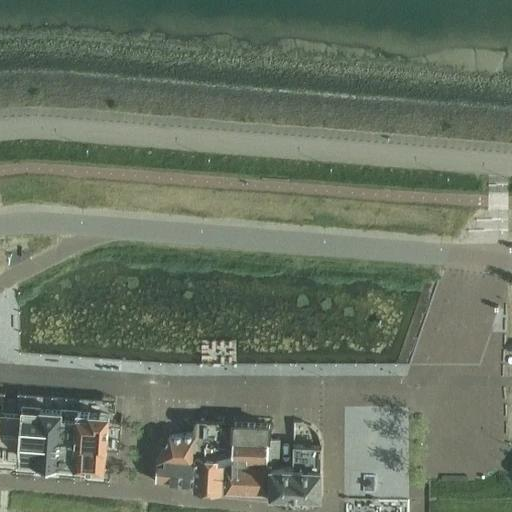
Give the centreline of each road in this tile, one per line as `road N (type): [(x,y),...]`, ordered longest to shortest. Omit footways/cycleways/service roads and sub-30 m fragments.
road 1 (residential): [(0,129),(511,164)]
road 2 (residential): [(511,259),(0,227)]
